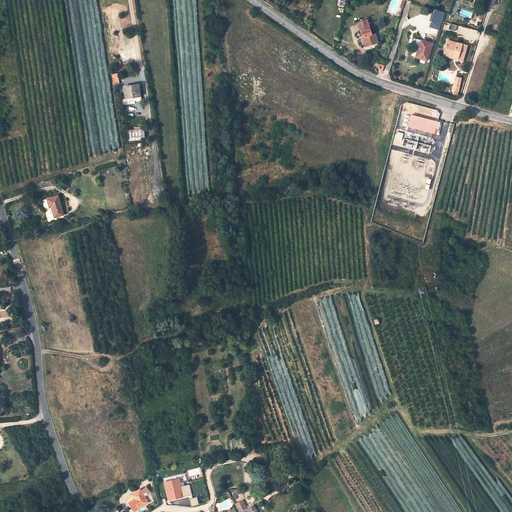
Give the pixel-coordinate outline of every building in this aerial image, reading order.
[(434,10),(430,22),(440,25),(444,13),(434,10)] [(371,35),(366,20),(359,23),(362,32),(360,32),(365,47),(374,44),(371,35)] [(431,43),(420,40),(415,58),(426,61),(431,43)] [(462,62),(467,46),(456,43),(456,44),(447,41),(443,53),(453,55),(452,56),(454,57),(453,59),(462,62)] [(118,77),(111,78),(113,88),(119,87),(118,77)] [(140,103),(138,88),(131,89),(133,99),(133,104),(140,103)] [(133,99),(131,89),(124,90),(126,100),(133,99)] [(439,123),(410,116),(407,126),(436,134),(439,123)] [(143,129),(126,130),(126,140),(143,140),(143,129)] [(58,194),(46,197),(48,203),(59,200),(58,194)] [(50,205),(53,215),(62,212),(59,200),(48,203),(48,205),(50,205)] [(179,479),(164,482),(168,500),(191,495),(188,484),(184,485),(183,482),(180,483),(179,479)] [(141,491),(144,496),(149,492),(146,488),(141,491)] [(140,489),(132,495),(135,499),(140,507),(148,502),(144,496),(141,491),(140,489)] [(135,499),(132,495),(126,498),(129,503),(135,499)] [(196,497),(188,500),(191,507),(199,504),(196,497)] [(140,507),(135,499),(129,503),(134,511),(140,507)] [(257,511),(252,504),(246,508),(242,500),(235,504),(238,511),(257,511)]
